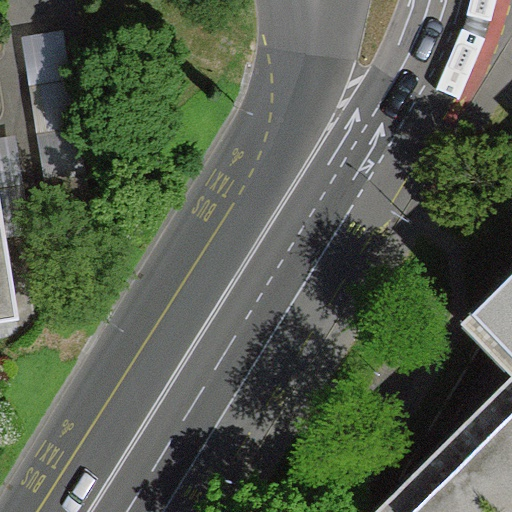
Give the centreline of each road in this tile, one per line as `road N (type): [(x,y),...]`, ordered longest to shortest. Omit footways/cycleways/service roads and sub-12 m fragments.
road 1 (secondary): [(108,511),(247,280)]
road 2 (secondary): [(247,280),(393,131)]
road 3 (secondary): [(393,131),(477,58),(511,7)]
road 4 (secondary): [(301,133),(247,280)]
road 5 (secondary): [(393,131),(455,0)]
road 6 (secondary): [(347,0),(301,133)]
road 7 (secondary): [(294,0),(301,133)]
